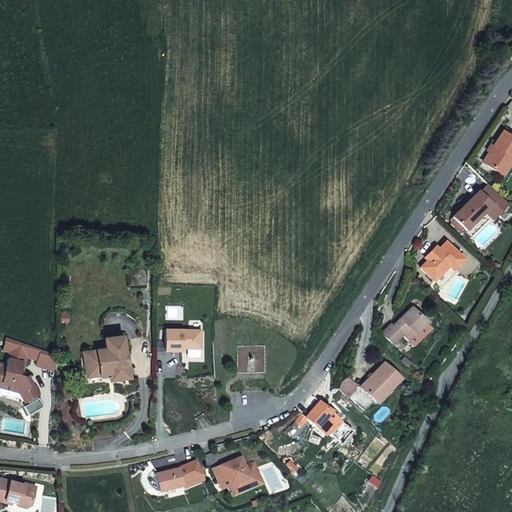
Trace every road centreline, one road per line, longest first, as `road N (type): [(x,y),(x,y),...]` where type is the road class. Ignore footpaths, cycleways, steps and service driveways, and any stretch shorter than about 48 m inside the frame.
road 1 (unclassified): [(511,75),(292,402),(261,421),(135,452),(0,453)]
road 2 (unclassified): [(511,258),(438,384),(386,511)]
